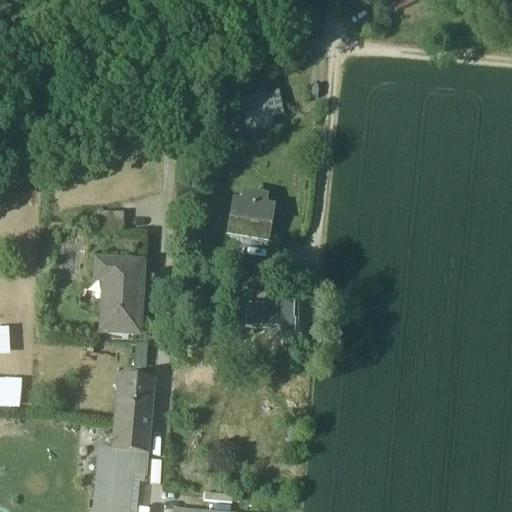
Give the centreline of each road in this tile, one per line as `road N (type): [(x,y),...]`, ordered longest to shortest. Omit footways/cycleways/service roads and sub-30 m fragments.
road 1 (unclassified): [(174,120),(158,511)]
road 2 (track): [(103,0),(0,77)]
